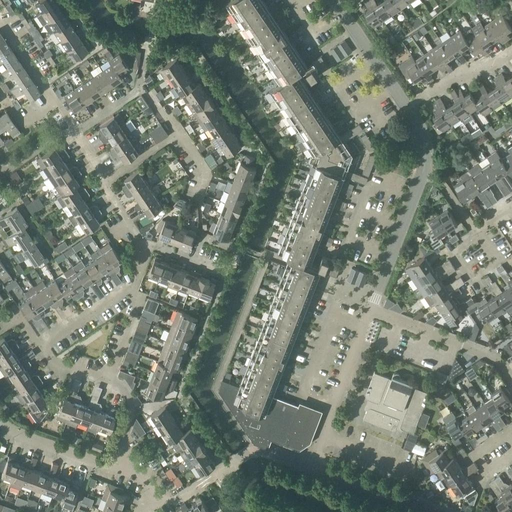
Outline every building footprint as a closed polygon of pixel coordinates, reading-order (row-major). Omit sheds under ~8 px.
[(41,12),(55,2),(54,0),(37,0),(35,2),(41,12)] [(312,162),(278,252),(307,264),(318,268),(320,265),(328,268),(326,271),(327,272),(328,270),(333,271),(332,273),(337,275),(338,275),(337,274),(341,263),(342,263),(323,255),(318,267),(308,263),(316,241),(326,244),(327,240),(332,242),(334,238),(319,232),(323,223),(333,226),(336,218),(326,214),(330,205),(345,210),(348,202),(333,196),(337,187),(352,192),(353,188),(348,186),(350,182),(340,179),(342,174),(365,183),(367,177),(349,170),(349,168),(355,170),(361,155),(361,154),(353,154),(352,153),(361,152),(361,151),(354,142),(349,146),(345,141),(363,129),(359,123),(338,137),(336,133),(344,128),(339,120),(331,126),(325,117),(333,112),(329,104),(320,110),(314,101),(323,96),(318,88),(310,94),(296,73),(305,67),(312,77),(330,65),(322,54),(305,66),(301,59),(309,53),(306,50),(298,55),(292,46),(300,41),(297,36),(295,33),(287,39),(281,30),(290,25),(285,17),(276,23),(271,14),(279,9),(274,1),(266,7),(261,0),(229,0),(225,3),(279,84),(269,90),(312,154),(311,154),(308,161),(312,162)] [(363,0),(366,2),(370,8),(364,12),(374,26),(383,20),(369,0),(363,0)] [(375,0),(369,0),(383,20),(392,14),(382,0),(381,0),(378,3),(375,0)] [(401,8),(395,0),(382,0),(392,14),(401,8)] [(41,12),(36,15),(42,24),(48,21),(62,11),(55,2),(41,12)] [(54,30),(68,21),(62,11),(48,21),(54,30)] [(493,20),(506,39),(510,37),(506,31),(511,27),(502,14),(493,20)] [(484,26),(493,40),(498,37),(502,42),(506,39),(493,20),(484,26)] [(60,40),(75,30),(68,21),(54,30),(58,36),(60,40)] [(481,21),(472,27),(488,51),(492,49),(488,43),(493,40),(484,26),(481,21)] [(472,27),(463,33),(466,38),(466,37),(470,44),(469,44),(475,52),(480,48),(484,54),(488,51),(472,27)] [(460,29),(451,35),(465,55),(468,53),(465,47),(469,44),(470,44),(466,37),(466,38),(463,33),(460,29)] [(67,49),(81,40),(79,36),(75,30),(60,40),(67,49)] [(442,42),(452,56),(456,53),(463,62),(467,59),(464,56),(465,55),(451,35),(448,31),(439,37),(442,42)] [(0,51),(9,45),(0,32),(0,51)] [(352,50),(345,39),(331,49),(338,60),(352,50)] [(81,40),(67,49),(73,59),(88,50),(81,40)] [(452,56),(442,42),(433,47),(447,68),(446,68),(449,71),(453,68),(446,59),(452,56)] [(19,61),(9,45),(0,51),(0,61),(4,59),(9,67),(10,68),(19,61)] [(424,53),(434,68),(438,65),(442,71),(446,68),(447,68),(433,47),(424,53)] [(108,50),(104,52),(111,63),(118,73),(119,73),(128,67),(119,53),(113,56),(108,49),(108,50)] [(141,52),(129,50),(130,55),(135,60),(133,62),(133,68),(138,69),(140,59),(141,52)] [(166,52),(157,58),(160,62),(169,56),(166,52)] [(415,60),(429,80),(433,77),(429,71),(434,68),(424,53),(415,60)] [(429,80),(415,60),(412,55),(399,64),(407,77),(411,74),(415,80),(420,77),(424,82),(429,80)] [(182,61),(179,56),(159,70),(165,79),(170,76),(169,76),(184,66),(180,62),(182,61)] [(30,77),(19,61),(10,68),(9,67),(0,74),(0,73),(0,76),(4,82),(14,75),(20,83),(20,84),(30,77)] [(102,70),(112,84),(121,77),(119,73),(118,74),(111,63),(102,70)] [(176,85),(191,74),(189,70),(187,71),(184,66),(169,76),(170,76),(176,85)] [(112,84),(102,70),(92,76),(102,90),(112,84)] [(498,75),(511,95),(511,76),(511,75),(506,78),(502,72),(498,75)] [(191,74),(176,85),(182,94),(186,92),(186,91),(196,85),(195,84),(192,80),(194,79),(191,74)] [(511,95),(498,75),(494,78),(498,84),(493,87),(503,101),(511,95)] [(83,82),(93,97),(102,90),(92,76),(83,82)] [(41,92),(30,77),(20,84),(20,83),(11,90),(9,90),(10,91),(14,97),(25,90),(31,99),(41,92)] [(503,101),(493,87),(488,90),(481,80),(477,83),(480,87),(494,107),(503,101)] [(93,97),(83,82),(73,89),(83,103),(93,97)] [(188,103),(208,89),(205,85),(203,87),(199,82),(196,84),(195,84),(196,85),(186,91),(186,92),(182,94),(188,103)] [(7,93),(10,91),(9,90),(11,90),(6,83),(2,86),(7,93)] [(494,107),(480,87),(478,84),(474,87),(480,96),(475,99),(479,105),(479,106),(484,114),(494,107)] [(454,88),(450,90),(456,100),(452,103),(461,118),(465,123),(474,117),(470,111),(456,91),(454,88)] [(457,91),(470,111),(479,106),(479,105),(475,99),(470,91),(464,94),(460,88),(457,91)] [(85,106),(83,103),(73,89),(64,95),(73,110),(79,106),(80,108),(82,107),(83,107),(85,106)] [(208,89),(188,103),(194,112),(212,100),(209,96),(211,94),(208,89)] [(136,99),(143,110),(149,106),(142,95),(136,99)] [(440,97),(436,100),(452,124),(461,118),(452,103),(446,106),(440,97)] [(17,99),(13,101),(17,108),(21,105),(17,99)] [(212,100),(194,112),(200,121),(220,107),(217,103),(215,105),(212,100)] [(436,100),(432,103),(434,106),(438,112),(433,116),(437,121),(433,124),(439,133),(443,130),(452,124),(436,100)] [(149,106),(144,110),(147,114),(150,114),(153,112),(149,106)] [(200,121),(206,130),(210,127),(223,118),(221,113),(223,112),(220,107),(200,121)] [(0,114),(0,129),(6,126),(13,136),(21,131),(7,110),(0,114)] [(101,138),(125,122),(119,112),(100,125),(104,130),(99,133),(98,135),(100,135),(101,138)] [(216,136),(232,125),(229,121),(227,123),(223,118),(210,127),(216,136)] [(113,143),(131,131),(125,122),(101,138),(103,140),(103,142),(105,142),(110,139),(113,143)] [(169,135),(161,124),(154,129),(161,140),(169,135)] [(213,138),(219,147),(222,145),(235,136),(232,131),(234,130),(232,125),(216,136),(213,138)] [(480,127),(471,133),(473,137),(483,131),(482,131),(480,127)] [(112,153),(114,156),(137,140),(131,131),(113,143),(116,147),(111,150),(110,153),(112,153)] [(369,149),(377,148),(366,133),(361,137),(369,149)] [(239,140),(235,136),(222,145),(228,154),(244,144),(241,139),(239,140)] [(4,142),(5,142),(7,146),(14,141),(11,137),(5,142),(4,142)] [(480,146),(476,139),(470,143),(475,149),(480,146)] [(143,149),(137,140),(114,156),(115,158),(115,159),(117,159),(122,156),(125,161),(143,149)] [(43,168),(66,152),(65,149),(65,148),(63,148),(58,151),(54,146),(36,158),(43,168)] [(490,160),(511,191),(511,190),(511,181),(505,171),(509,169),(502,159),(502,158),(496,150),(487,156),(490,160)] [(49,177),(67,165),(64,160),(69,157),(69,155),(68,154),(66,152),(43,168),(49,177)] [(511,173),(511,153),(511,152),(502,158),(502,159),(509,169),(511,174),(511,173)] [(369,175),(373,165),(378,153),(370,154),(363,173),(369,175)] [(217,164),(210,154),(205,158),(212,168),(217,164)] [(490,160),(487,156),(478,162),(481,166),(491,181),(494,179),(505,195),(511,191),(490,160)] [(237,172),(255,179),(257,175),(254,174),(257,168),(253,166),(255,161),(249,158),(247,164),(241,161),(237,172)] [(470,168),(482,187),(491,181),(481,166),(478,162),(470,168)] [(59,183),(78,170),(77,167),(77,166),(75,166),(70,169),(67,165),(49,177),(55,186),(59,183)] [(482,187),(470,168),(460,174),(463,178),(473,193),(476,191),(488,207),(493,203),(491,201),(492,201),(489,196),(488,197),(482,187)] [(126,191),(145,178),(139,169),(125,178),(128,183),(123,186),(122,188),(124,189),(126,191)] [(80,172),(78,170),(59,183),(55,186),(61,194),(79,182),(76,178),(81,175),(81,173),(80,172)] [(21,180),(15,171),(8,176),(14,185),(21,180)] [(255,179),(237,172),(233,182),(249,188),(251,183),(253,184),(255,179)] [(137,197),(151,187),(145,178),(126,191),(127,194),(127,195),(129,195),(134,192),(137,197)] [(464,199),(473,193),(463,178),(454,184),(464,199)] [(249,188),(233,182),(229,192),(247,199),(249,194),(247,193),(249,188)] [(75,185),(56,197),(63,207),(67,204),(87,191),(85,188),(85,187),(83,186),(78,190),(75,185)] [(20,196),(26,192),(22,186),(16,190),(20,196)] [(138,209),(157,196),(151,187),(137,197),(140,201),(135,204),(134,206),(136,207),(138,209)] [(73,213),(87,203),(84,199),(89,196),(90,193),(88,193),(87,191),(67,204),(73,213)] [(247,199),(229,192),(225,202),(241,208),(243,209),(245,204),(247,199)] [(30,201),(26,195),(21,199),(25,205),(30,201)] [(157,196),(138,209),(139,212),(139,213),(141,213),(146,210),(149,215),(164,205),(157,196)] [(39,198),(26,206),(31,215),(44,206),(39,198)] [(174,204),(182,208),(184,203),(187,200),(180,198),(174,204)] [(241,208),(225,202),(221,212),(239,219),(241,214),(243,209),(241,208)] [(87,203),(73,213),(69,216),(75,225),(76,224),(99,209),(97,206),(97,205),(95,204),(90,208),(87,203)] [(11,221),(17,230),(23,226),(27,223),(16,207),(0,218),(0,228),(0,229),(11,221)] [(439,215),(449,229),(458,223),(448,208),(439,215)] [(100,211),(99,209),(76,224),(82,234),(86,231),(88,233),(98,226),(96,223),(99,221),(96,217),(101,214),(102,211),(100,211)] [(218,222),(233,228),(235,223),(237,224),(239,219),(221,212),(218,222)] [(449,229),(439,215),(429,221),(435,230),(431,234),(430,237),(432,241),(430,242),(434,248),(438,246),(444,242),(440,236),(449,229)] [(168,241),(175,224),(162,219),(159,222),(156,229),(161,231),(159,235),(165,237),(164,240),(168,241)] [(233,228),(218,222),(214,233),(231,240),(233,235),(231,234),(233,228)] [(179,243),(186,228),(175,224),(168,241),(173,243),(174,241),(179,243)] [(8,235),(4,238),(2,239),(7,247),(18,240),(23,248),(24,248),(33,241),(23,226),(17,230),(8,235)] [(186,228),(179,243),(185,245),(184,248),(189,250),(192,242),(197,244),(200,235),(196,233),(196,232),(186,228)] [(0,231),(4,238),(8,235),(4,229),(0,231)] [(54,237),(48,230),(44,233),(49,240),(54,237)] [(33,241),(24,248),(23,248),(13,255),(13,256),(18,262),(28,255),(34,264),(44,257),(33,241)] [(99,248),(115,272),(118,270),(119,271),(119,268),(116,263),(121,260),(108,242),(99,248)] [(13,255),(9,248),(4,251),(9,258),(13,256),(13,255)] [(99,248),(90,255),(93,259),(93,258),(102,272),(107,269),(111,274),(111,276),(117,284),(122,281),(115,272),(99,248)] [(159,278),(165,263),(160,261),(161,258),(156,256),(149,274),(159,278)] [(430,264),(424,256),(407,268),(407,269),(410,274),(412,274),(414,273),(416,274),(430,264)] [(84,265),(97,284),(100,282),(101,283),(102,280),(98,275),(102,272),(93,258),(93,259),(84,265)] [(411,277),(418,287),(452,263),(449,259),(439,266),(439,265),(433,269),(430,264),(416,274),(411,277)] [(0,275),(4,281),(11,277),(0,260),(0,275)] [(169,282),(176,264),(171,262),(170,265),(165,263),(159,278),(169,282)] [(452,263),(418,287),(424,296),(428,293),(443,283),(440,279),(456,269),(452,263)] [(19,264),(15,267),(20,274),(24,271),(19,264)] [(179,286),(185,271),(180,268),(181,266),(176,264),(169,282),(168,286),(178,289),(179,286)] [(75,271),(85,284),(89,281),(93,287),(95,287),(95,286),(97,284),(84,265),(75,271)] [(286,265),(240,382),(270,394),(270,393),(273,385),(283,389),(284,385),(275,381),(278,371),(288,375),(291,367),(282,363),(285,353),(295,357),(298,349),(289,345),(293,335),(302,339),(305,331),(296,327),(299,317),(309,321),(312,313),(303,309),(306,299),(316,303),(319,295),(310,291),(315,276),(286,265)] [(85,284),(75,271),(72,267),(64,273),(67,277),(66,277),(80,296),(82,295),(83,295),(84,293),(80,288),(85,284)] [(363,286),(368,273),(353,267),(347,280),(363,286)] [(511,277),(511,276),(508,271),(508,272),(504,267),(499,271),(507,282),(503,285),(505,287),(511,296),(511,277)] [(189,290),(196,272),(192,270),(191,273),(185,271),(179,286),(178,289),(188,293),(189,290)] [(200,294),(206,278),(207,276),(202,274),(196,272),(189,290),(200,294)] [(488,274),(485,277),(490,284),(493,288),(493,289),(496,293),(501,290),(495,280),(493,281),(488,274)] [(206,278),(200,294),(210,298),(217,280),(212,278),(207,276),(206,278)] [(460,276),(445,286),(449,292),(454,288),(464,281),(460,276)] [(58,283),(57,283),(63,293),(66,297),(71,294),(75,299),(77,299),(77,298),(80,296),(66,277),(58,283)] [(55,279),(46,285),(59,304),(61,303),(62,303),(63,301),(59,296),(63,293),(57,283),(58,283),(55,279)] [(46,285),(43,281),(34,287),(46,305),(50,302),(62,319),(67,316),(59,304),(46,285)] [(443,283),(428,293),(424,296),(430,305),(434,302),(449,292),(445,286),(443,283)] [(454,288),(449,292),(434,302),(440,311),(458,299),(455,295),(462,291),(458,285),(454,288)] [(46,305),(34,287),(25,293),(27,297),(28,297),(41,316),(43,315),(44,315),(45,313),(41,308),(46,305)] [(496,293),(507,308),(511,304),(511,296),(505,287),(501,290),(496,293)] [(488,299),(498,314),(507,308),(496,293),(488,299)] [(469,311),(468,310),(466,306),(474,301),(474,300),(471,296),(461,303),(458,299),(440,311),(449,324),(469,311)] [(469,311),(470,313),(479,307),(488,321),(498,314),(488,299),(487,300),(485,296),(476,302),(475,300),(474,300),(474,301),(466,306),(468,310),(469,311)] [(38,318),(41,316),(28,297),(27,297),(18,303),(28,317),(32,314),(36,319),(38,319),(38,318)] [(159,302),(148,297),(143,308),(155,313),(159,302)] [(174,321),(196,329),(198,325),(196,324),(198,318),(178,310),(174,321)] [(438,320),(433,316),(426,322),(433,325),(438,320)] [(145,321),(140,319),(136,329),(147,333),(151,323),(145,321)] [(196,329),(174,321),(170,331),(190,339),(192,333),(195,334),(196,329)] [(136,329),(132,339),(143,343),(147,333),(136,329)] [(167,341),(189,350),(190,345),(188,344),(190,339),(170,331),(167,341)] [(0,352),(16,342),(14,340),(15,338),(13,338),(7,341),(4,336),(0,339),(0,352)] [(143,343),(132,339),(128,349),(139,353),(143,343)] [(163,351),(182,359),(184,354),(187,355),(189,350),(167,341),(163,351)] [(16,342),(0,352),(0,360),(2,364),(17,355),(14,350),(19,347),(19,345),(18,345),(16,342)] [(139,353),(128,349),(124,359),(129,361),(136,363),(139,353)] [(19,359),(17,355),(2,364),(0,365),(0,368),(5,376),(8,373),(28,360),(35,355),(32,350),(19,359)] [(182,359),(163,351),(159,361),(163,363),(177,369),(176,369),(180,370),(182,365),(180,364),(182,359)] [(456,359),(448,379),(451,381),(465,371),(456,359)] [(28,360),(8,373),(14,382),(29,373),(26,369),(31,365),(31,363),(30,363),(28,360)] [(155,371),(170,377),(172,372),(175,373),(176,369),(177,369),(163,363),(159,361),(155,371)] [(120,370),(120,371),(118,375),(126,378),(131,386),(134,387),(136,382),(134,381),(136,375),(120,370)] [(170,377),(155,371),(151,381),(174,389),(177,380),(170,377)] [(400,378),(400,377),(400,376),(400,375),(400,374),(399,373),(399,372),(398,372),(397,372),(396,372),(395,372),(394,373),(393,374),(392,377),(375,371),(366,393),(366,394),(366,395),(366,396),(367,396),(367,397),(368,398),(375,400),(372,407),(371,406),(370,406),(370,407),(369,407),(368,407),(368,408),(364,418),(392,429),(393,429),(395,429),(395,428),(396,428),(396,427),(398,422),(401,423),(401,424),(401,425),(401,426),(402,427),(403,428),(414,432),(429,391),(412,385),(413,383),(400,378)] [(20,391),(40,378),(39,376),(39,374),(37,374),(32,377),(29,373),(14,382),(20,391)] [(270,394),(224,376),(218,389),(253,442),(268,448),(271,439),(299,450),(309,443),(321,412),(315,410),(270,393),(270,394)] [(20,391),(16,394),(22,403),(26,400),(41,391),(38,386),(43,383),(43,381),(42,381),(40,378),(20,391)] [(63,397),(57,412),(56,417),(66,421),(76,394),(81,381),(74,378),(71,388),(73,392),(71,393),(69,399),(63,397)] [(174,389),(151,381),(147,392),(162,398),(164,392),(167,393),(169,388),(173,390),(174,389)] [(505,385),(502,387),(500,385),(491,391),(493,395),(494,395),(503,409),(511,403),(511,402),(506,394),(509,392),(505,385)] [(41,391),(26,400),(32,409),(29,411),(38,423),(47,410),(42,403),(52,396),(51,393),(51,392),(49,392),(44,395),(41,391)] [(78,420),(83,404),(79,403),(81,397),(80,395),(79,396),(76,394),(66,421),(76,425),(78,420)] [(83,404),(78,420),(88,424),(96,402),(98,396),(96,395),(92,398),(93,400),(91,401),(89,406),(83,404)] [(485,401),(501,426),(506,423),(498,412),(503,409),(494,395),(493,395),(485,401)] [(501,426),(485,401),(476,407),(485,421),(489,418),(497,429),(501,426)] [(98,427),(104,412),(99,410),(102,404),(101,402),(99,403),(96,402),(88,424),(98,427)] [(158,424),(172,415),(169,410),(171,408),(168,404),(151,415),(158,424)] [(476,407),(474,404),(465,410),(476,427),(485,421),(476,407)] [(104,412),(98,427),(109,431),(117,409),(114,408),(113,407),(111,408),(109,414),(104,412)] [(476,427),(465,410),(456,416),(464,429),(467,434),(476,427)] [(464,429),(456,416),(453,411),(443,417),(455,435),(451,438),(456,444),(461,440),(457,434),(464,429)] [(163,433),(180,422),(177,418),(175,419),(172,415),(158,424),(163,433)] [(163,433),(170,442),(171,441),(184,433),(184,432),(181,428),(183,427),(180,422),(163,433)] [(184,433),(171,441),(177,450),(184,446),(199,436),(197,431),(194,433),(191,428),(184,432),(184,433)] [(83,439),(74,436),(72,442),(81,445),(83,439)] [(185,458),(203,446),(200,441),(202,439),(199,436),(184,446),(185,448),(181,451),(181,453),(184,458),(185,458)] [(104,446),(93,442),(91,449),(102,453),(104,446)] [(196,464),(212,454),(208,449),(206,451),(203,446),(185,458),(190,467),(195,464),(196,464)] [(431,471),(435,468),(453,455),(447,446),(439,451),(436,447),(424,456),(426,460),(426,463),(431,471)] [(212,454),(196,464),(202,473),(215,464),(212,459),(214,457),(212,454)] [(4,459),(0,462),(0,470),(3,471),(1,475),(12,479),(18,463),(13,461),(14,457),(9,455),(7,460),(4,459)] [(32,455),(31,458),(22,483),(31,486),(30,489),(31,490),(33,487),(32,486),(38,470),(33,469),(37,457),(32,455)] [(368,458),(358,455),(356,463),(365,466),(368,458)] [(435,468),(441,476),(441,477),(459,465),(453,455),(435,468)] [(22,483),(31,458),(26,456),(23,465),(18,463),(12,479),(10,484),(20,488),(22,483)] [(473,469),(476,466),(477,466),(474,461),(462,469),(459,465),(441,477),(441,476),(440,477),(447,486),(452,483),(465,474),(473,469)] [(42,490),(39,497),(50,501),(53,493),(58,478),(53,476),(54,472),(57,465),(52,463),(49,470),(42,490)] [(42,490),(49,470),(47,469),(45,473),(38,470),(32,486),(33,487),(42,490)] [(177,476),(173,470),(168,473),(172,479),(177,476)] [(452,483),(458,492),(472,483),(465,474),(452,483)] [(499,474),(494,477),(496,481),(501,488),(506,484),(499,474)] [(53,494),(62,497),(66,486),(67,487),(70,478),(65,476),(63,480),(58,478),(53,493),(53,494)] [(504,511),(511,507),(511,504),(501,488),(496,481),(494,477),(489,481),(498,496),(494,499),(503,511),(504,511)] [(511,484),(510,482),(506,484),(501,488),(511,504),(511,484)] [(108,483),(102,498),(103,499),(106,501),(107,500),(122,506),(124,501),(128,502),(130,497),(122,494),(123,489),(108,483)] [(71,488),(67,487),(66,486),(62,497),(60,502),(71,506),(78,486),(73,484),(71,488)] [(83,494),(81,501),(87,503),(90,496),(83,494)] [(198,502),(193,505),(197,511),(210,511),(208,508),(205,502),(200,496),(195,499),(198,502)] [(217,502),(214,496),(205,502),(208,508),(217,502)] [(26,501),(24,506),(29,508),(34,510),(37,502),(27,498),(26,501)] [(106,501),(103,510),(108,511),(124,511),(125,511),(121,510),(122,506),(107,500),(106,501)] [(470,511),(472,507),(463,503),(460,510),(464,511),(470,511)]
